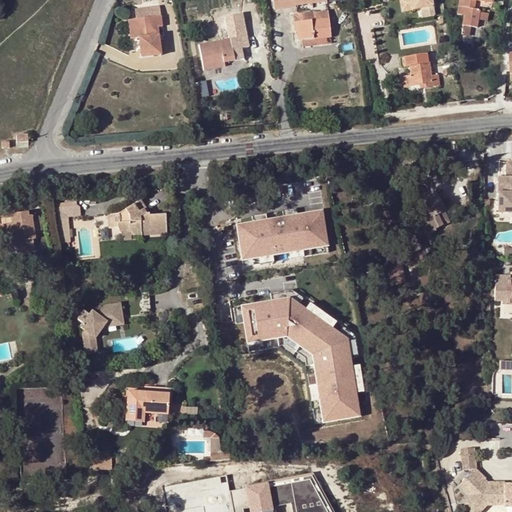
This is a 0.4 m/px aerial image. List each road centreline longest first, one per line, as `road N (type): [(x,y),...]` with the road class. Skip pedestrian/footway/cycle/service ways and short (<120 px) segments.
road 1 (tertiary): [(511,121),(195,156)]
road 2 (residential): [(47,167),(43,147),(105,0)]
road 3 (tertiary): [(195,156),(47,167)]
